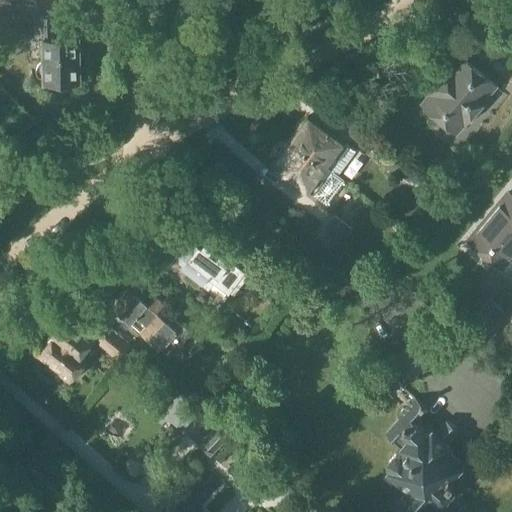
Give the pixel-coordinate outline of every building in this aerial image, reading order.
[(0,0),(0,8),(11,9),(11,0),(0,0)] [(44,81),(80,80),(79,36),(60,36),(59,15),(34,16),(35,38),(43,38),(43,62),(40,63),(38,64),(37,66),(36,68),(36,71),(38,75),(40,76),(42,77),(44,78),(44,81)] [(455,128),(494,83),(465,57),(425,101),(455,128)] [(339,158),(349,145),(308,116),(305,120),(303,121),(301,122),(300,123),(298,125),(297,131),(290,140),(326,165),(333,155),(339,158)] [(338,174),(326,165),(290,140),(285,147),(280,150),(279,152),(277,155),(277,157),(276,160),(273,163),(314,192),(323,180),(330,185),(338,174)] [(381,164),(402,179),(410,167),(390,152),(381,164)] [(500,266),(511,251),(511,197),(508,194),(469,240),(500,266)] [(325,228),(342,241),(353,229),(335,215),(325,228)] [(247,274),(230,262),(187,229),(173,247),(183,255),(176,265),(202,285),(210,291),(215,284),(230,296),(247,274)] [(171,350),(188,330),(133,282),(113,305),(140,329),(139,331),(158,347),(159,346),(168,355),(172,351),(171,350)] [(488,339),(508,316),(488,300),(469,323),(488,339)] [(51,339),(39,353),(71,379),(85,362),(79,357),(95,337),(68,315),(50,338),(51,339)] [(98,340),(117,355),(126,343),(108,328),(98,340)] [(414,376),(432,355),(413,339),(395,360),(414,376)] [(136,401),(146,409),(153,409),(157,403),(157,396),(147,388),(140,389),(135,394),(136,401)] [(414,398),(385,432),(405,452),(401,457),(399,454),(395,455),(389,463),(389,467),(391,469),(388,472),(408,490),(398,502),(408,511),(423,511),(435,500),(438,503),(443,502),(452,493),(451,487),(449,485),(455,479),(451,475),(462,463),(445,449),(449,445),(445,442),(456,430),(445,421),(435,433),(427,426),(424,430),(415,422),(427,409),(414,398)] [(187,431),(210,453),(226,437),(204,414),(187,431)]
